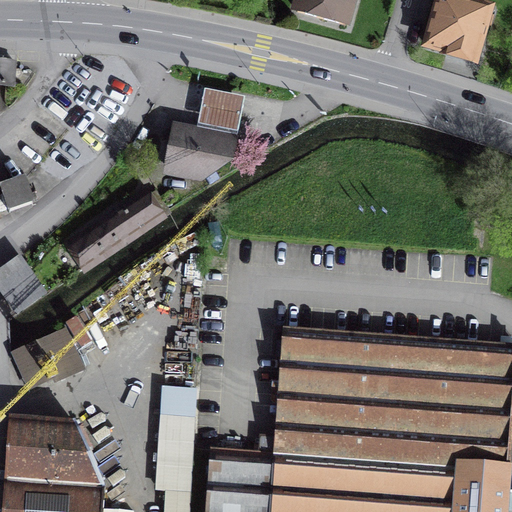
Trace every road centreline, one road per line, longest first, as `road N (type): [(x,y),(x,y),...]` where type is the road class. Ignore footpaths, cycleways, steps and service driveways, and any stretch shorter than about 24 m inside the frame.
road 1 (primary): [(70,20),(260,52),(382,86)]
road 2 (primary): [(382,86),(511,125)]
